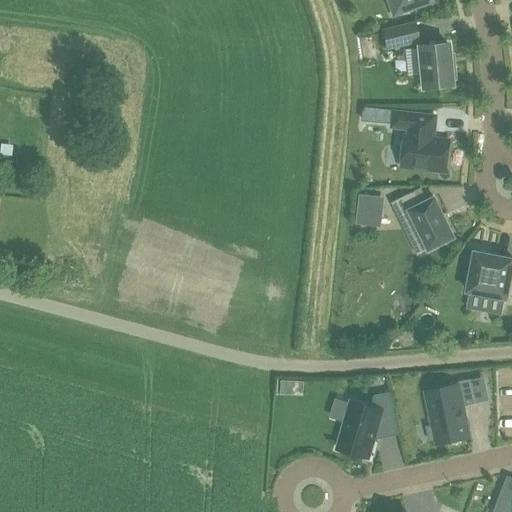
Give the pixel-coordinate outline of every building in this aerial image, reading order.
[(384,29),(389,48),(420,41),(415,22),(384,29)] [(419,45),(423,88),(453,85),(453,79),(457,79),(455,66),(451,66),(449,43),(419,45)] [(380,122),(389,123),(390,111),(376,109),(375,117),(380,122)] [(404,166),(448,171),(451,140),(435,138),(436,129),(418,127),(420,114),(395,111),(394,126),(411,128),(410,136),(407,135),(404,166)] [(393,202),(419,254),(431,248),(431,249),(456,237),(436,197),(423,204),(417,191),(393,202)] [(377,197),(360,195),(359,206),(376,208),(377,197)] [(468,291),(507,299),(511,276),(511,259),(476,252),(468,291)] [(292,380),(280,380),(280,393),(292,393),(292,380)] [(458,382),(459,384),(426,391),(433,425),(428,427),(430,441),(436,439),(437,444),(470,437),(463,406),(476,403),(470,380),(458,382)] [(400,435),(391,392),(375,395),(372,407),(352,401),(338,449),(369,458),(381,418),(385,419),(395,417),(399,435),(400,435)] [(511,511),(511,491),(503,488),(493,511),(511,511)]
